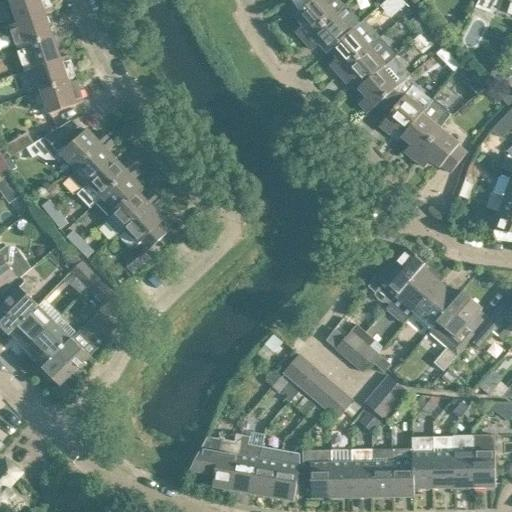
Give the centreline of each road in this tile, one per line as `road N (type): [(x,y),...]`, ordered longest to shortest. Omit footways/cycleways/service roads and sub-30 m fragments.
road 1 (residential): [(78,0),(143,126),(235,221),(233,233),(126,334),(59,439)]
road 2 (residential): [(511,260),(465,257),(440,236),(284,78),(237,0)]
road 3 (residential): [(197,511),(136,489),(59,439)]
